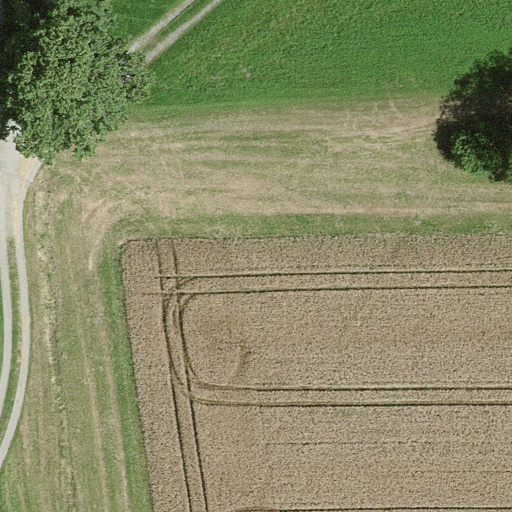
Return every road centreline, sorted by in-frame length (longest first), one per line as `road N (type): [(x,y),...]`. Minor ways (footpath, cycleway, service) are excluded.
road 1 (track): [(11,190),(17,388),(0,434)]
road 2 (track): [(11,190),(142,58)]
